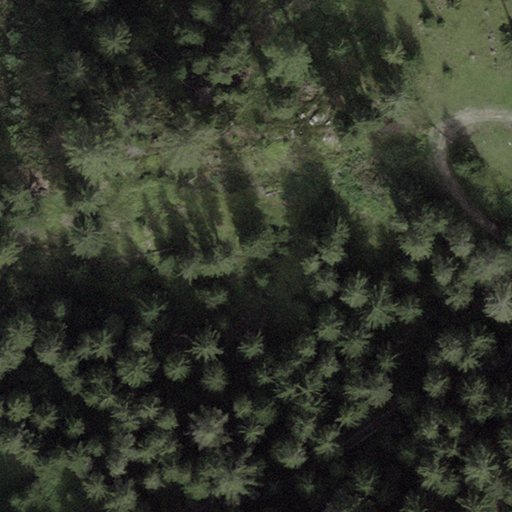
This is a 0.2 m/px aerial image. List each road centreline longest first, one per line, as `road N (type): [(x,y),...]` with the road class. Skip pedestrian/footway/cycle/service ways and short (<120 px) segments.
road 1 (track): [(209,511),(296,452),(511,369)]
road 2 (track): [(511,249),(448,184),(438,141),(458,118),(511,114)]
